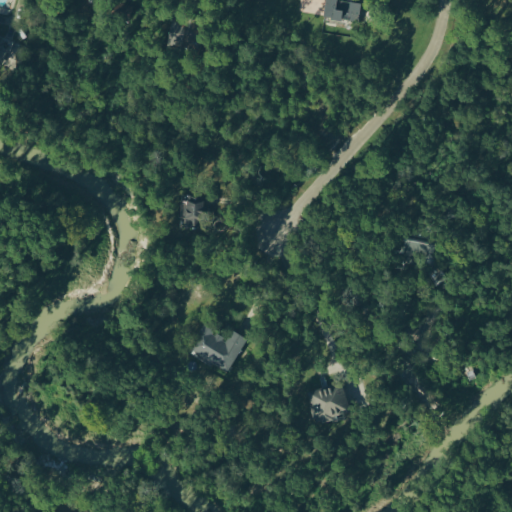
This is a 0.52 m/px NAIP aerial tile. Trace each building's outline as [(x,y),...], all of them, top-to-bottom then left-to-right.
[(364,24),(365,0),(328,0),(327,21),(364,24)] [(202,52),(207,26),(176,20),(171,46),(202,52)] [(0,71),(12,45),(0,39),(0,27),(0,71)] [(207,198),(183,197),(182,230),(200,230),(200,222),(206,222),(207,198)] [(230,375),(251,341),(236,331),(229,342),(209,329),(194,352),(230,375)]
